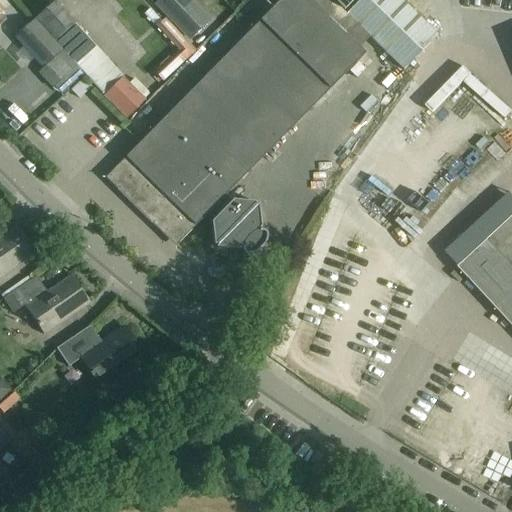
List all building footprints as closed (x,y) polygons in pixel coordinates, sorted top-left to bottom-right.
[(281,0),(109,175),(108,176),(120,187),(117,191),(151,225),(155,221),(178,244),(212,210),(218,216),(211,223),(214,247),(216,245),(217,247),(216,249),(239,251),(239,249),(242,249),(242,251),(242,253),(243,254),(244,256),(245,256),(247,257),(249,257),(251,256),(254,255),(257,254),(260,251),(262,249),(264,246),(265,242),(266,239),(267,237),(266,235),(265,234),(264,233),(263,232),(261,231),(259,232),(259,229),(261,229),(258,206),(256,207),(254,206),(256,204),(232,202),(226,196),(365,55),(358,48),(370,37),(344,12),(331,0),(281,0)] [(161,0),(157,4),(191,39),(208,22),(186,0),(161,0)] [(331,0),(344,12),(355,0),(331,0)] [(404,70),(437,36),(400,0),(360,0),(347,14),(404,70)] [(97,46),(76,23),(55,1),(34,19),(63,51),(64,50),(77,65),(97,46)] [(63,51),(34,19),(14,37),(43,68),(63,51)] [(165,19),(157,27),(177,49),(177,52),(155,73),(163,82),(196,51),(165,19)] [(60,94),(82,74),(76,67),(54,87),(60,94)] [(146,101),(123,77),(103,96),(127,120),(146,101)] [(408,152),(397,165),(421,187),(464,140),(422,101),(390,136),(408,152)] [(317,207),(301,236),(317,245),(334,217),(317,207)] [(511,218),(459,267),(511,324),(511,218)] [(0,277),(33,254),(16,229),(0,239),(0,277)] [(322,264),(308,300),(362,321),(376,286),(322,264)] [(411,324),(448,290),(433,275),(397,309),(411,324)] [(36,277),(3,299),(13,314),(25,305),(23,301),(43,287),(36,277)] [(27,308),(25,309),(43,335),(86,304),(69,279),(48,293),(43,287),(23,301),(25,305),(27,308)] [(76,351),(96,337),(89,327),(69,341),(76,351)] [(69,341),(57,349),(69,367),(80,359),(96,384),(141,354),(124,328),(102,343),(101,344),(96,337),(76,351),(69,341)] [(480,441),(507,394),(445,358),(418,405),(480,441)] [(511,412),(503,408),(483,454),(510,466),(511,461),(511,412)] [(39,445),(25,457),(44,480),(59,467),(39,445)] [(10,486),(18,496),(40,476),(31,466),(10,486)] [(389,511),(380,489),(348,511),(389,511)]
